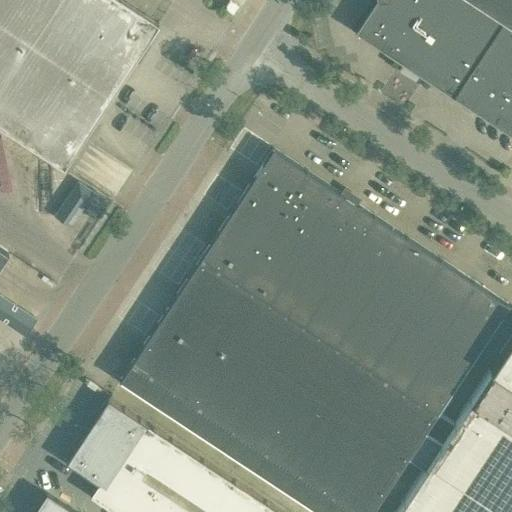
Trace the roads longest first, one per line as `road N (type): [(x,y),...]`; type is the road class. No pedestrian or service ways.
road 1 (unclassified): [(0,412),(254,48)]
road 2 (unclassified): [(511,218),(254,48)]
